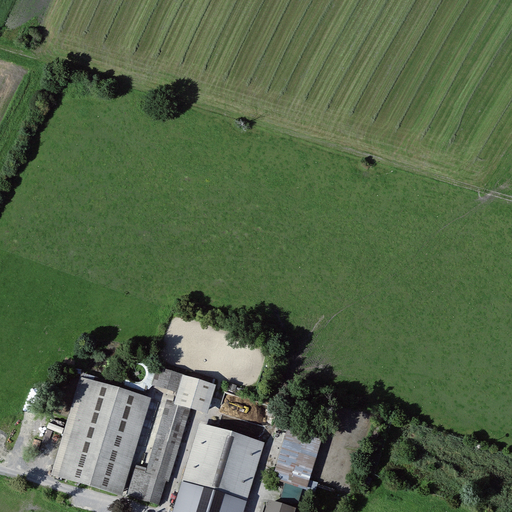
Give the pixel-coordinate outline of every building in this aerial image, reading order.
[(155,378),(154,368),(147,360),(137,357),(128,361),(122,370),(123,380),(130,388),(140,391),(149,387),(155,378)] [(190,377),(161,368),(155,386),(184,395),(190,377)] [(154,399),(91,381),(64,475),(126,493),(154,399)] [(181,404),(169,401),(151,469),(138,466),(131,493),(155,500),(181,404)] [(269,444),(205,425),(187,484),(251,504),(269,444)] [(303,489),(318,440),(293,432),(278,481),(303,489)] [(302,511),(276,503),(272,511),(302,511)]
